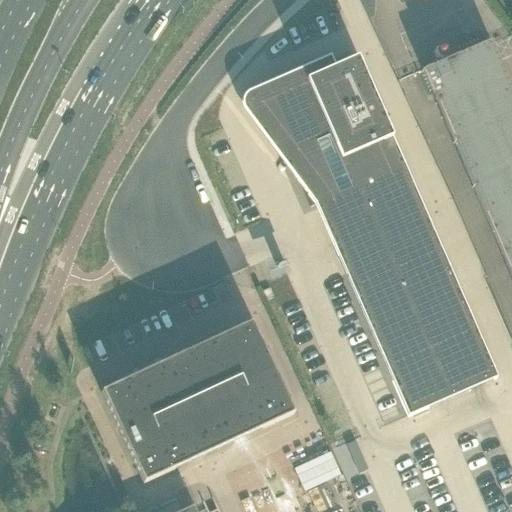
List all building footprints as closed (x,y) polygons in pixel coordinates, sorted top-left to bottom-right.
[(511,95),(489,43),(478,47),(474,37),(448,48),(447,47),(441,45),(436,47),(433,53),(436,59),(442,61),(443,62),(422,71),(511,281),(511,95)] [(241,104),(241,105),(241,106),(241,107),(241,108),(242,109),(242,110),(243,111),(243,112),(271,148),(307,196),(315,207),(407,418),(497,379),(357,58),(351,61),(352,63),(336,70),(334,65),(330,56),(249,92),(248,92),(247,92),(247,93),(246,93),(245,94),(244,95),(244,96),(243,96),(243,97),(242,98),(242,99),(241,100),(241,101),(241,102),(241,103),(241,104)] [(299,348),(320,340),(311,318),(290,326),(299,348)] [(142,485),(170,472),(293,415),(250,324),(100,393),(142,485)] [(318,394),(340,386),(324,344),(302,352),(318,394)] [(331,422),(352,416),(345,392),(324,398),(331,422)] [(318,463),(297,474),(307,493),(290,502),(295,511),(318,511),(338,502),(318,463)] [(218,511),(212,498),(192,507),(181,511),(218,511)]
